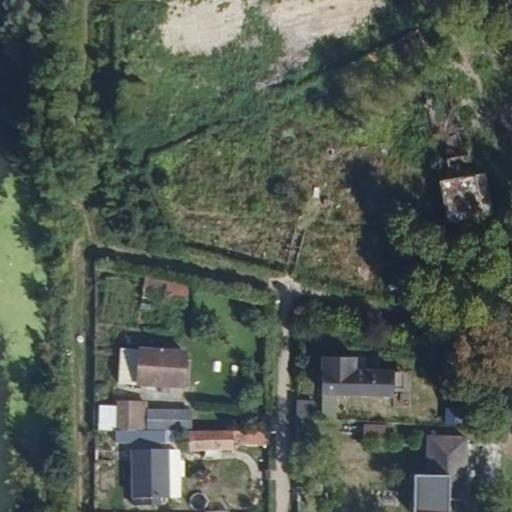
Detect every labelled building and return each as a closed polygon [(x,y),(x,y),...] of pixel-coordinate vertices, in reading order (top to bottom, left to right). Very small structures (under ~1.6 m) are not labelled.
[(480,210),(464,152),(449,156),(455,178),(442,182),(452,218),(480,210)] [(168,282),(163,300),(187,306),(192,288),(168,282)] [(187,381),(188,350),(142,349),(141,381),(187,381)] [(355,353),(318,353),(318,394),(396,394),(396,367),(355,366),(355,353)] [(147,411),(147,404),(116,403),(116,430),(147,431),(147,411)] [(448,406),(448,424),(469,424),(469,407),(448,406)] [(191,411),(147,411),(147,431),(191,432),(191,411)] [(390,441),(390,424),(364,425),(365,441),(390,441)] [(148,443),(149,433),(120,432),(119,442),(148,443)] [(228,432),(228,435),(228,445),(264,445),(264,432),(228,432)] [(426,477),(409,476),(407,511),(445,511),(445,503),(451,503),(452,479),(464,479),(466,434),(428,433),(426,477)] [(228,445),(228,435),(189,435),(189,451),(228,451),(228,445)] [(170,501),(170,455),(139,454),(138,501),(170,501)] [(246,511),(247,497),(217,496),(216,511),(246,511)]
